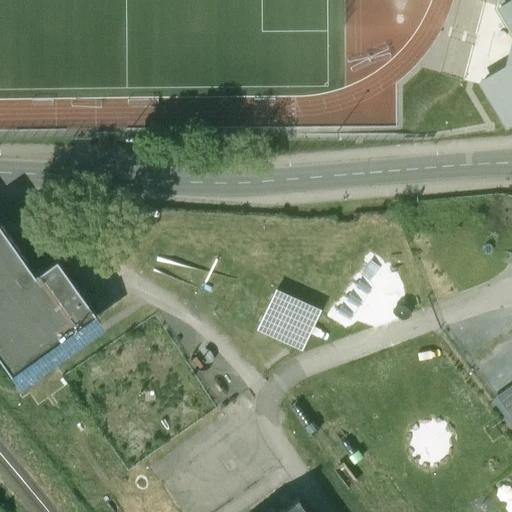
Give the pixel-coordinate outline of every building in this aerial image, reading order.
[(511,65),(481,84),(499,114),(505,124),(511,119),(511,0),(500,7),(511,27),(511,65)] [(0,355),(11,372),(40,351),(96,312),(83,294),(56,256),(35,272),(0,222),(0,355)] [(492,247),(495,244),(497,241),(497,237),(496,233),(494,230),(491,227),(487,226),(484,226),(480,227),(477,229),(474,232),(473,236),(473,240),(475,244),(478,247),(481,249),(485,250),(489,249),(490,248),(492,247)] [(371,261),(360,274),(370,281),(380,268),(371,261)] [(359,282),(356,286),(368,294),(371,290),(359,282)] [(256,331),(301,351),(319,309),(275,289),(256,331)] [(349,294),(346,298),(358,306),(361,302),(349,294)] [(340,307),(337,311),(349,319),(352,315),(340,307)] [(401,320),(403,321),(405,320),(407,319),(408,318),(409,316),(410,313),(409,311),(408,309),(406,308),(404,307),(402,307),(400,308),(398,309),(397,311),(396,313),(396,316),(397,318),(399,319),(401,320)] [(511,386),(497,398),(511,418),(511,386)] [(274,511),(307,511),(297,496),(274,511)]
